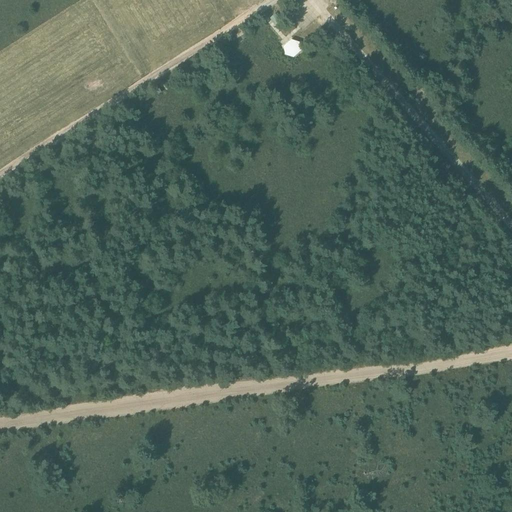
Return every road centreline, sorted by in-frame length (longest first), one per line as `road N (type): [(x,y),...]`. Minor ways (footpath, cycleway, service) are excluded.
road 1 (track): [(511,353),(0,423)]
road 2 (track): [(273,0),(0,174)]
road 3 (track): [(511,224),(314,0)]
